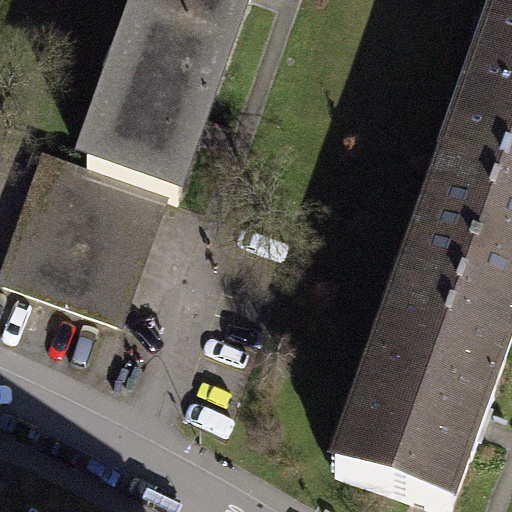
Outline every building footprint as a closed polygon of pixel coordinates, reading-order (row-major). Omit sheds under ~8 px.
[(143,0),(132,31),(221,62),(242,0),(143,0)] [(511,4),(502,1),(447,162),(511,184),(511,4)] [(132,31),(81,176),(154,202),(170,207),(221,62),(132,31)] [(42,162),(0,280),(0,290),(109,329),(154,202),(81,176),(42,162)] [(511,184),(447,162),(392,324),(511,364),(511,184)] [(511,364),(392,324),(336,487),(410,511),(485,511),(510,438),(511,432),(511,364)]
